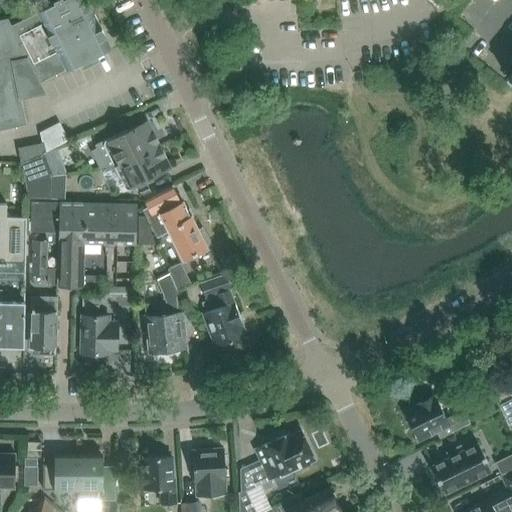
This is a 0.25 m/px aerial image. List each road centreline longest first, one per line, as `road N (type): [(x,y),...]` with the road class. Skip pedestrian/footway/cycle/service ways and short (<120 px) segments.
road 1 (residential): [(328,380),(147,0)]
road 2 (residential): [(0,412),(201,412),(328,380)]
road 3 (residential): [(328,380),(511,289)]
road 4 (residential): [(394,511),(328,380)]
